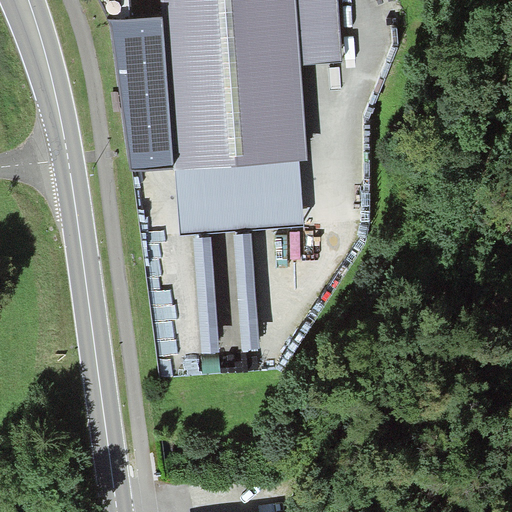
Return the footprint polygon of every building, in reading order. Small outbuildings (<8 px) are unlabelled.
[(162,0),(174,157),(177,157),(298,149),(307,147),(300,55),(295,0),(162,0)] [(338,0),(295,0),(300,55),(342,52),(338,0)] [(303,216),(298,149),(177,157),(179,226),(194,225),(212,224),(234,222),(251,220),(303,216)] [(251,220),(234,222),(243,338),(260,337),(251,220)] [(212,224),(194,225),(202,341),(219,340),(212,224)]
